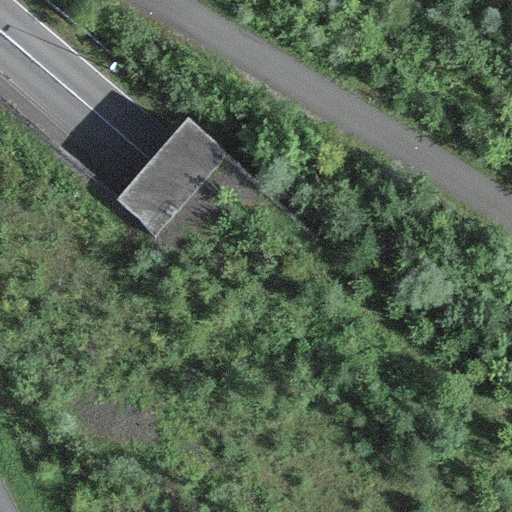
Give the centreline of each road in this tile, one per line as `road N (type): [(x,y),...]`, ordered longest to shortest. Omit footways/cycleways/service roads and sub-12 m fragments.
road 1 (primary): [(511,488),(0,34)]
road 2 (motorway): [(355,511),(0,192)]
road 3 (motorway): [(0,370),(161,511)]
